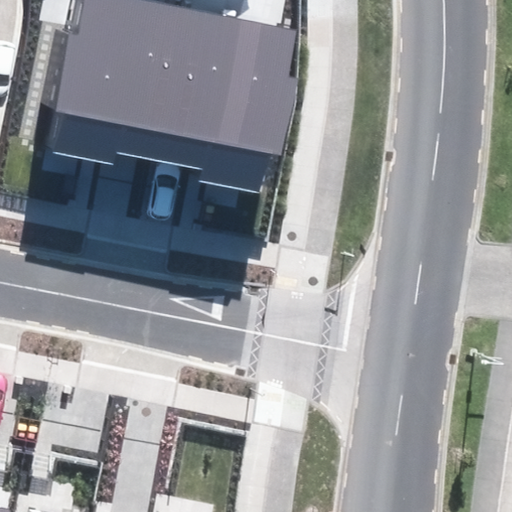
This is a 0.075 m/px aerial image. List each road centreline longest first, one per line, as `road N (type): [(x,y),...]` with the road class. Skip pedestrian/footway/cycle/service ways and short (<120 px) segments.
road 1 (residential): [(411,349),(0,272)]
road 2 (tertiary): [(443,0),(440,98),(418,268)]
road 3 (tertiary): [(411,349),(389,511)]
